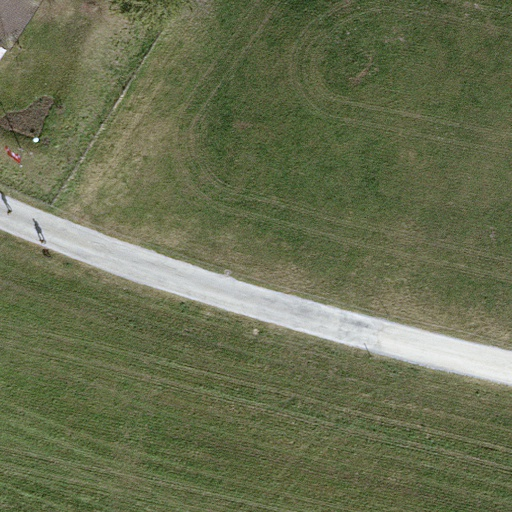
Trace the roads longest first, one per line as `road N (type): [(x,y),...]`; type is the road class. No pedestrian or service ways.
road 1 (residential): [(383,336),(154,271),(0,212)]
road 2 (track): [(511,368),(383,336)]
